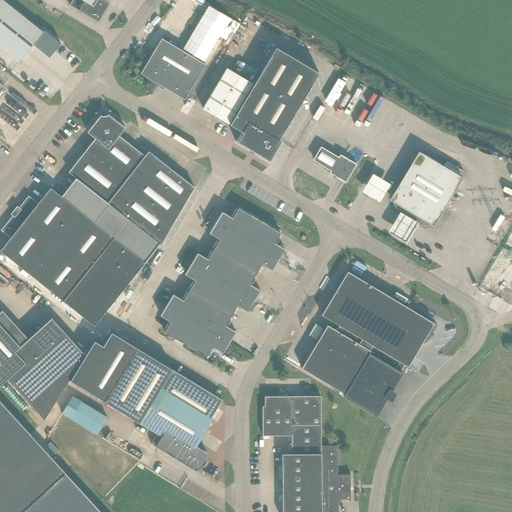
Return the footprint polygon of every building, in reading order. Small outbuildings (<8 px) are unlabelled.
[(1,0),(0,0),(0,49),(18,64),(34,43),(48,53),(56,43),(58,45),(59,43),(43,30),(42,32),(1,0)] [(72,0),(69,6),(97,22),(108,3),(102,0),(72,0)] [(184,100),(205,65),(161,39),(140,74),(184,100)] [(276,48),(230,125),(242,132),(235,143),(270,163),(282,142),(279,140),(318,73),(276,48)] [(252,84),(226,69),(202,109),(228,124),(252,84)] [(75,178),(61,197),(144,263),(159,244),(160,245),(194,188),(148,152),(144,156),(119,136),(125,128),(107,115),(102,117),(100,116),(87,133),(95,139),(68,173),(75,178)] [(338,158),(321,148),(313,160),(331,170),(329,173),(345,183),(356,164),(340,155),(338,158)] [(443,167),(418,152),(411,164),(413,166),(400,186),(398,185),(392,195),(392,197),(392,199),(393,200),(393,203),(394,205),(395,207),(396,209),(397,210),(398,211),(400,213),(400,214),(402,216),(403,216),(405,218),(407,220),(409,221),(411,222),(413,222),(415,223),(417,223),(419,224),(422,224),(424,224),(427,224),(430,224),(433,223),(435,222),(436,222),(436,221),(442,211),(440,210),(452,189),(454,191),(462,178),(460,177),(463,171),(446,161),(443,167)] [(511,185),(500,180),(495,191),(511,198),(511,185)] [(61,197),(50,188),(37,204),(30,198),(29,198),(28,198),(27,198),(2,229),(2,230),(2,231),(3,232),(10,238),(0,250),(0,251),(94,326),(144,263),(61,197)] [(280,233),(238,208),(232,218),(222,212),(209,234),(219,240),(208,260),(197,253),(185,275),(195,281),(183,301),(173,295),(160,316),(170,322),(164,332),(206,357),(212,347),(223,353),(235,332),(225,326),(237,306),(247,312),(260,291),(249,284),(261,265),(272,271),(284,249),(274,243),(280,233)] [(347,272),(321,315),(361,339),(358,344),(327,325),(301,368),(344,394),(343,396),(376,416),(388,396),(390,398),(393,394),(390,392),(402,373),(399,371),(404,364),(408,367),(413,358),(409,355),(414,347),(419,345),(424,343),(428,339),(436,325),(433,323),(425,318),(427,315),(418,310),(416,313),(347,272)] [(394,289),(405,294),(406,291),(396,286),(394,289)] [(0,385),(7,379),(44,420),(69,380),(85,356),(51,318),(28,339),(2,311),(0,312),(0,385)] [(323,328),(316,324),(309,335),(316,340),(323,328)] [(85,356),(69,380),(165,439),(159,449),(195,471),(206,453),(196,446),(212,420),(211,419),(222,400),(111,332),(103,346),(94,341),(85,356)] [(262,406),(262,408),(262,436),(291,435),(291,454),(282,454),(282,511),(338,511),(338,500),(349,500),(349,502),(350,502),(350,473),(349,473),(349,475),(338,475),(337,446),(321,447),(320,396),(264,396),(264,406),(262,406)] [(80,401),(69,418),(96,435),(107,417),(80,401)] [(0,511),(38,511),(72,481),(0,402),(0,511)] [(99,511),(72,481),(38,511),(99,511)]
